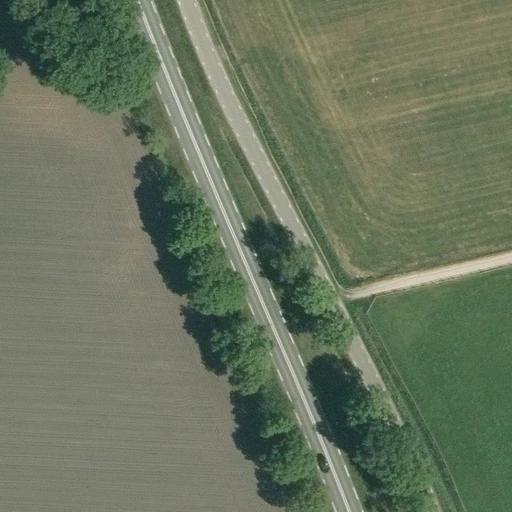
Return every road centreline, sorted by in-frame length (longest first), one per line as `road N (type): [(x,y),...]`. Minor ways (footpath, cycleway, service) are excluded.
road 1 (unclassified): [(430,511),(226,101),(185,0)]
road 2 (secondary): [(348,511),(137,0)]
